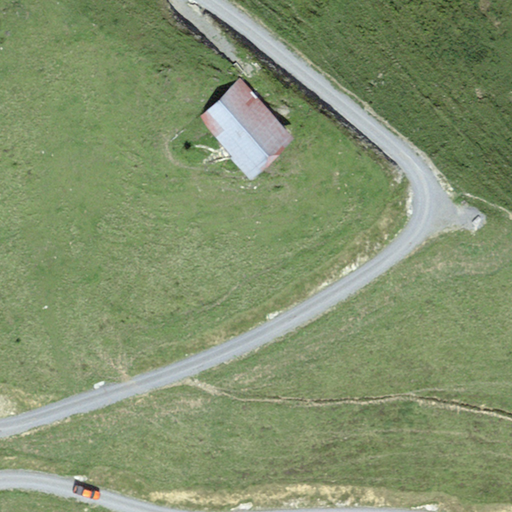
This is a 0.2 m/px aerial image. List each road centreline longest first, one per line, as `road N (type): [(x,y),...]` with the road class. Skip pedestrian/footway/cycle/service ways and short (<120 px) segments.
road 1 (track): [(0,426),(90,403),(255,337),(399,247),(427,208)]
road 2 (track): [(427,208),(423,184),(395,148),(204,0)]
road 3 (track): [(157,511),(55,483),(0,478)]
